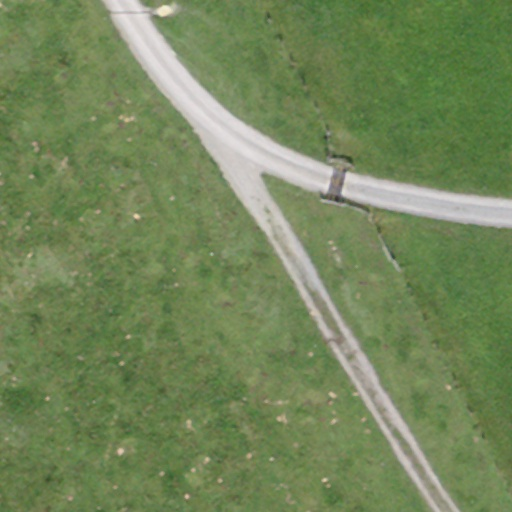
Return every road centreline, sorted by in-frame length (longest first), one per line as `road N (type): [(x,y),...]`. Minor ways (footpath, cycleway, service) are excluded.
road 1 (track): [(450,511),(221,139),(171,82),(121,0)]
road 2 (track): [(511,217),(380,201),(221,139)]
